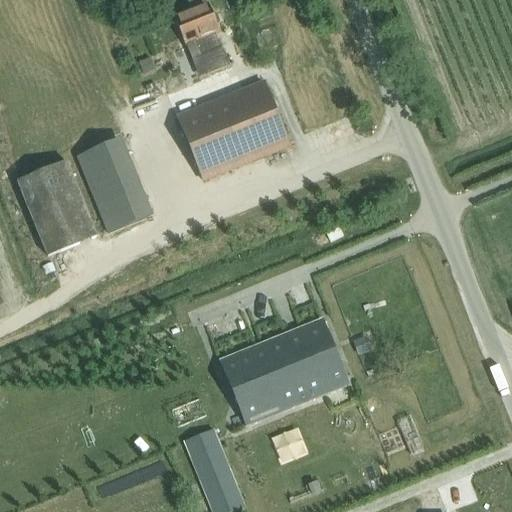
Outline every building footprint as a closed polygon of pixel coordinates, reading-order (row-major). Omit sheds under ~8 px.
[(206,0),(192,0),(186,3),(190,12),(174,18),(185,47),(195,44),(205,71),(217,66),(207,39),(219,35),(208,6),(206,0)] [(203,184),(289,149),(262,85),(177,119),(203,184)] [(107,236),(153,217),(122,141),(76,159),(107,236)] [(65,164),(16,184),(46,259),(95,239),(65,164)] [(329,244),(342,238),(337,229),(325,235),(329,244)] [(321,322),(220,363),(246,428),(347,387),(321,322)] [(66,410),(50,403),(89,511),(99,511),(97,506),(102,504),(105,498),(85,489),(83,484),(94,489),(99,487),(93,471),(98,460),(121,469),(132,465),(105,390),(98,392),(91,407),(82,411),(100,418),(77,426),(66,421),(64,415),(73,412),(76,407),(66,410)] [(213,433),(184,444),(211,511),(235,511),(244,509),(213,433)]
